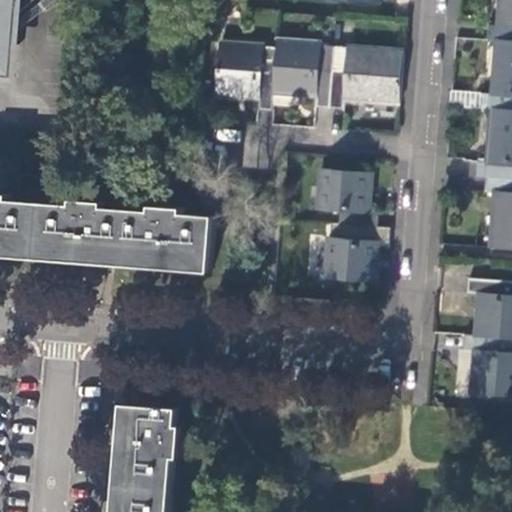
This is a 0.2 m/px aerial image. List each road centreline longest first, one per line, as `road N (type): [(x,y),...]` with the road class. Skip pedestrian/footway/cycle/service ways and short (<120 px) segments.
road 1 (residential): [(63,327),(406,354),(433,0)]
road 2 (unknown): [(421,164),(226,128)]
road 3 (residential): [(48,511),(63,327)]
